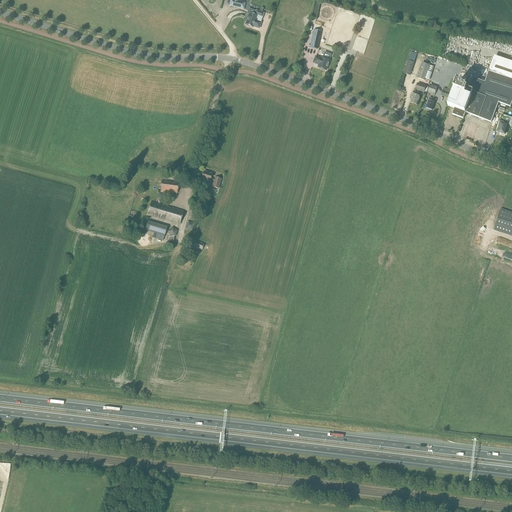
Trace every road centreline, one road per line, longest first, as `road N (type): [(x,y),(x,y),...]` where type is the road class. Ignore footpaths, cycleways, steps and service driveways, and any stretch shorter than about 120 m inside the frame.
road 1 (motorway): [(0,410),(511,471)]
road 2 (motorway): [(511,458),(0,398)]
road 3 (secondary): [(511,163),(227,58)]
road 4 (secondary): [(227,58),(143,55),(0,12)]
road 5 (unclassified): [(206,182),(192,178),(227,58)]
